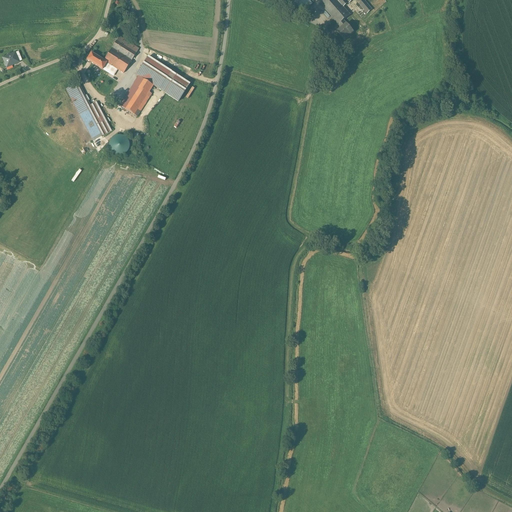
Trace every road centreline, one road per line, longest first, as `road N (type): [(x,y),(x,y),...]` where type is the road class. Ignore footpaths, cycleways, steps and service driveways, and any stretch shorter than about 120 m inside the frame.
road 1 (unclassified): [(229,0),(216,82),(195,145),(0,487)]
road 2 (track): [(310,15),(324,29),(287,210),(289,223),(312,236),(292,266),(285,401),(298,401)]
